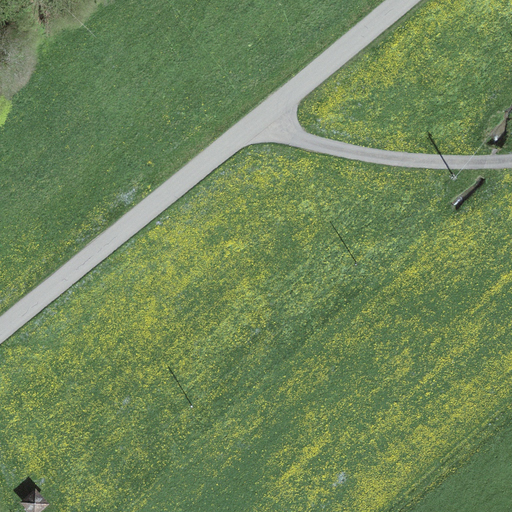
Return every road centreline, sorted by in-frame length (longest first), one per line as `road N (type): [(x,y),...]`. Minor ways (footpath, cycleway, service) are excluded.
road 1 (tertiary): [(263,116),(0,330)]
road 2 (unclassified): [(263,116),(298,137),(366,154),(511,159)]
road 3 (tertiary): [(401,0),(263,116)]
